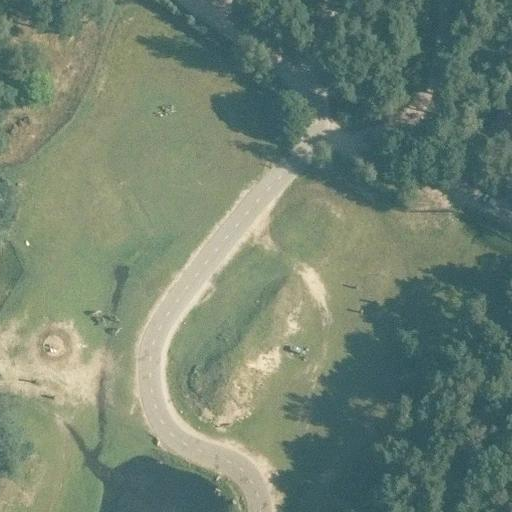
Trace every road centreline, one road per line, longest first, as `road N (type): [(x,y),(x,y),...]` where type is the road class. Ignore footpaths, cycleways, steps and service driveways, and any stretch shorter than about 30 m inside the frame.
road 1 (track): [(314,137),(360,142),(407,126),(428,98),(447,0)]
road 2 (track): [(314,137),(511,219)]
road 3 (track): [(314,92),(188,0)]
road 4 (track): [(457,198),(464,143),(490,84),(511,70)]
